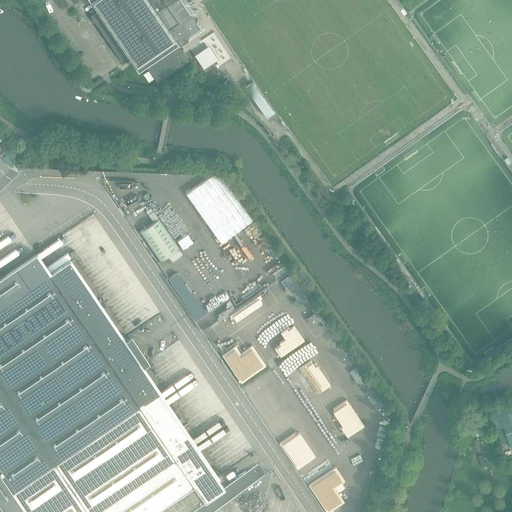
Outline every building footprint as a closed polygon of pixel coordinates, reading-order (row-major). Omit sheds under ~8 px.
[(89,0),(97,12),(91,16),(90,16),(92,19),(96,24),(118,56),(121,60),(127,56),(133,64),(138,71),(145,65),(157,82),(188,61),(184,54),(177,44),(179,43),(180,44),(202,29),(203,28),(203,26),(203,24),(196,14),(192,16),(182,1),(184,0),(89,0)] [(143,73),(148,81),(153,78),(148,70),(143,73)] [(274,107),(253,77),(246,82),(267,112),(274,107)] [(212,175),(186,194),(221,243),(252,220),(221,176),(212,175)] [(122,198),(112,181),(107,185),(117,201),(122,198)] [(153,211),(148,214),(153,221),(158,218),(153,211)] [(188,232),(174,212),(162,220),(176,241),(188,232)] [(159,219),(139,232),(159,262),(179,248),(159,219)] [(189,234),(185,236),(190,245),(195,242),(189,234)] [(178,250),(169,257),(172,261),(182,254),(178,250)] [(0,511),(210,511),(265,475),(258,465),(224,488),(68,259),(48,273),(35,253),(0,276),(0,511)] [(511,448),(511,447),(511,402),(490,409),(496,428),(497,427),(502,442),(508,440),(511,448)] [(380,425),(377,434),(385,437),(388,428),(380,425)] [(378,437),(375,447),(380,448),(383,439),(378,437)] [(483,454),(478,455),(483,467),(487,465),(483,454)]
